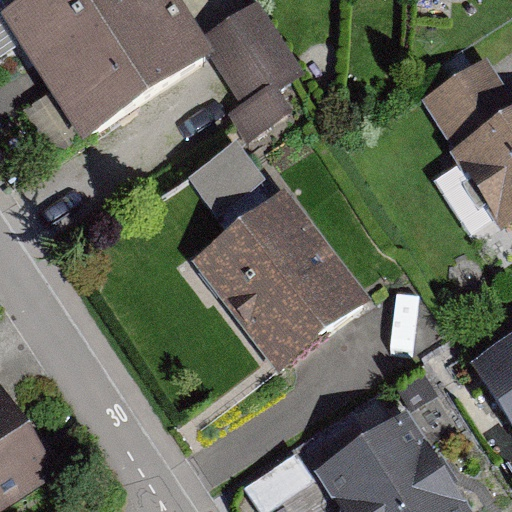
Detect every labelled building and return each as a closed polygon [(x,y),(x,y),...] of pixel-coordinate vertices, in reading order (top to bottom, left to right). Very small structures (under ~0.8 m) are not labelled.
[(209,36),(185,0),(0,0),(0,12),(84,140),(212,56),(219,51),(209,36)] [(209,36),(219,51),(212,56),(245,105),(229,116),(250,147),(301,113),(287,92),(312,75),(261,0),(209,36)] [(511,227),(511,96),(488,59),(422,101),(505,232),(511,227)] [(219,218),(269,180),(239,141),(189,179),(219,218)] [(375,303),(287,189),(192,262),(280,376),(375,303)] [(511,332),(472,360),(511,419),(511,332)] [(4,402),(0,396),(0,511),(3,511),(67,470),(15,395),(4,402)] [(476,511),(409,410),(317,471),(344,511),(476,511)] [(273,511),(318,483),(299,454),(245,490),(259,511),(273,511)]
